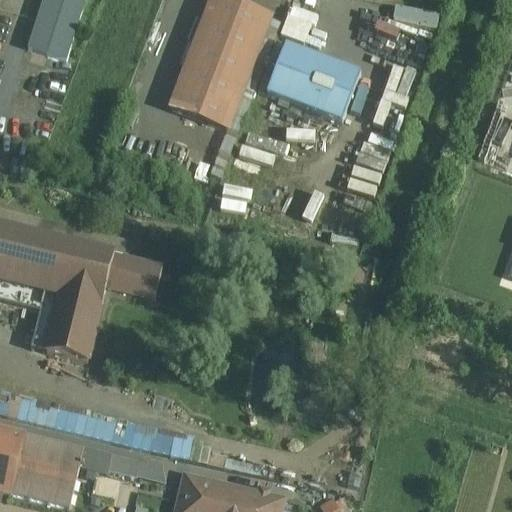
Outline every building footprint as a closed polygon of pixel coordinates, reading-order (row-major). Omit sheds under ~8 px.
[(86,0),(44,0),(36,25),(74,38),(86,0)] [(270,22),(214,1),(171,113),(227,135),(270,24),(270,22)] [(405,23),(435,28),(436,17),(406,13),(405,23)] [(227,135),(210,179),(221,183),(280,28),(270,24),(227,135)] [(360,79),(285,50),(266,99),(342,128),(360,79)] [(113,258),(0,230),(0,306),(55,320),(46,356),(87,366),(106,290),(113,258)] [(162,270),(113,258),(106,290),(154,302),(162,270)] [(61,449),(43,444),(44,444),(42,443),(42,444),(24,440),(24,439),(22,438),(22,439),(5,435),(5,434),(3,434),(3,435),(0,433),(0,503),(2,496),(8,497),(8,498),(10,498),(28,502),(27,503),(29,503),(29,502),(47,507),(49,508),(49,507),(67,511),(68,511),(79,471),(106,477),(107,474),(110,460),(83,453),(81,453),(63,449),(63,448),(61,448),(61,449)] [(140,467),(110,460),(107,474),(137,481),(140,467)] [(279,511),(281,505),(186,482),(178,511),(279,511)]
